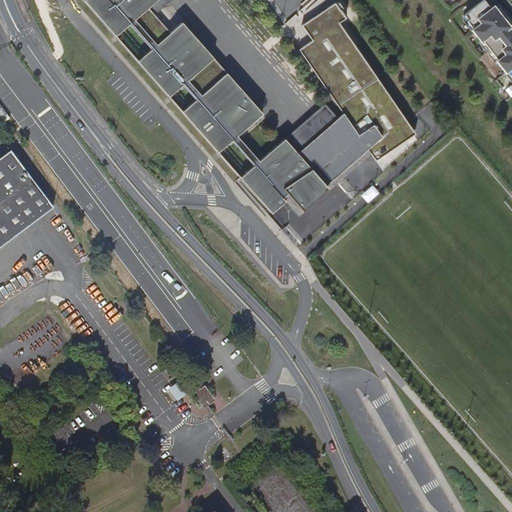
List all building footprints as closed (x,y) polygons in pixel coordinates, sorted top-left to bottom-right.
[(349,107),(342,114),(297,157),(282,140),(257,162),(235,138),(260,115),(180,23),(164,37),(142,12),(155,0),(80,0),(269,214),(283,202),(280,199),(285,195),(298,209),(365,150),(372,163),(411,136),(354,30),(347,17),(355,12),(348,0),(338,0),(311,16),(320,32),(309,38),(349,107)] [(511,14),(508,18),(499,7),(496,9),(493,5),(490,7),(484,0),(481,0),(464,14),(468,19),(467,20),(473,28),(472,29),(481,40),(482,40),(497,59),(496,60),(505,72),(507,71),(511,77),(511,14)] [(297,157),(342,114),(327,97),(282,140),(297,157)] [(10,152),(0,159),(0,249),(53,209),(10,152)] [(185,396),(176,383),(172,386),(167,389),(177,402),(181,399),(185,396)] [(201,405),(212,397),(204,387),(193,395),(201,405)] [(212,397),(201,405),(204,409),(215,401),(212,397)]
